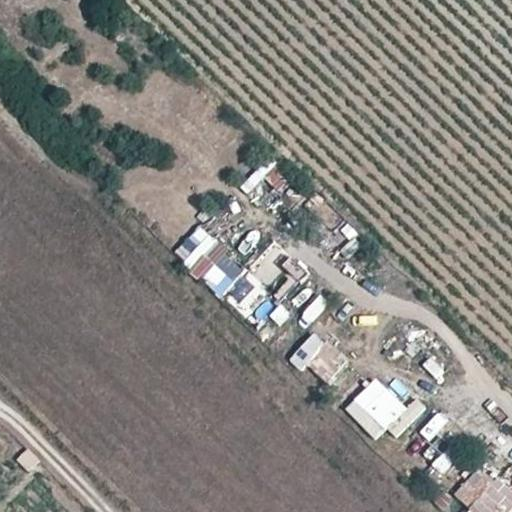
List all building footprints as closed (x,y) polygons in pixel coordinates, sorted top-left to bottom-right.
[(195,128),(212,102),(196,92),(179,118),(195,128)] [(175,252),(193,271),(220,246),(202,227),(175,252)] [(275,245),(253,266),(265,279),(287,258),(275,245)] [(228,255),(203,279),(254,333),(306,283),(288,264),(277,274),(261,258),(245,273),(228,255)] [(291,363),(307,374),(328,343),(312,333),(291,363)] [(423,371),(445,382),(453,365),(432,354),(423,371)] [(376,378),(346,412),(379,442),(409,408),(376,378)] [(478,442),(488,433),(470,414),(460,423),(478,442)] [(462,463),(435,444),(424,460),(450,479),(462,463)] [(511,511),(511,491),(481,464),(454,493),(472,509),(469,511),(511,511)]
